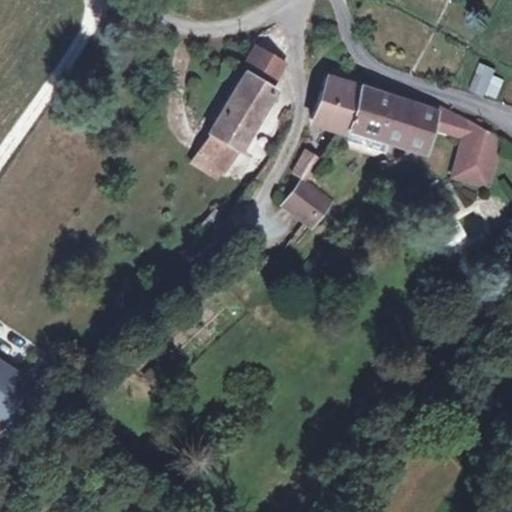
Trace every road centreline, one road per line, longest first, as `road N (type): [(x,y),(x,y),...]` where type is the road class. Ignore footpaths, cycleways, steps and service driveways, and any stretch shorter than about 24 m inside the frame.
road 1 (track): [(0,503),(53,414),(195,267)]
road 2 (unclassified): [(195,267),(269,194),(298,132),(308,67),(296,3)]
road 3 (unclassified): [(296,3),(253,22),(198,25),(125,0)]
